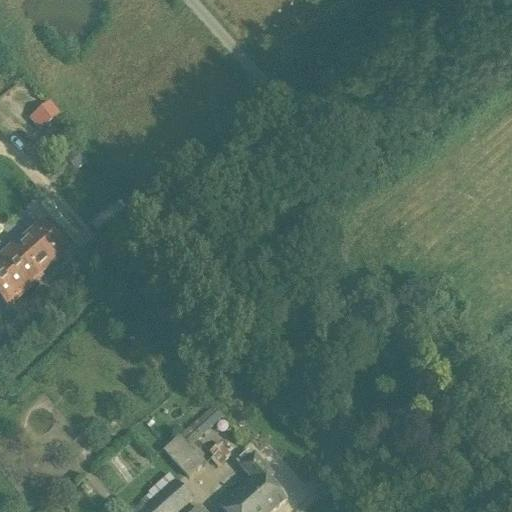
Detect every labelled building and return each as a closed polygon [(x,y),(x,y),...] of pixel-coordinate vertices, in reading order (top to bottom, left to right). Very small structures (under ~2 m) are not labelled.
[(46,107),(31,120),(40,131),(55,118),(46,107)] [(77,150),(66,160),(77,172),(88,162),(77,150)] [(66,252),(43,226),(16,250),(13,247),(0,258),(0,301),(8,310),(42,279),(39,276),(66,252)] [(190,480),(204,468),(189,451),(224,419),(215,409),(166,453),(190,480)] [(219,470),(231,459),(223,450),(211,461),(219,470)] [(252,460),(247,455),(237,464),(241,469),(252,482),(220,510),(222,511),(276,511),(287,503),(269,483),(274,478),(255,457),(252,460)] [(176,485),(169,477),(148,495),(149,496),(141,503),(143,505),(135,511),(181,511),(193,502),(177,484),(176,485)]
